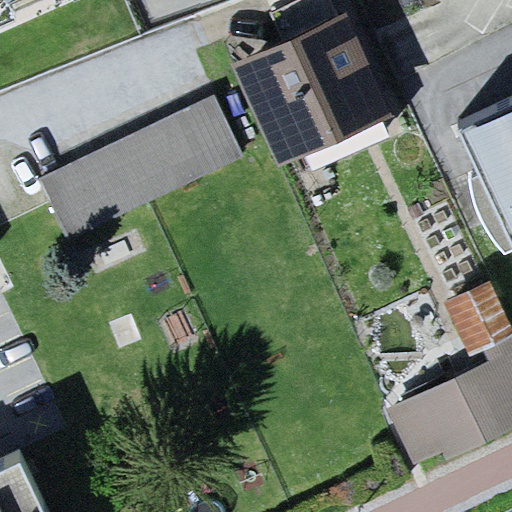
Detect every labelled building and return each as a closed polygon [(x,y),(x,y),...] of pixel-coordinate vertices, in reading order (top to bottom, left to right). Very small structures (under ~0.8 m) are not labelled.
[(0,0),(0,27),(61,0),(0,0)] [(356,6),(242,59),(292,167),(407,114),(356,6)] [(511,90),(466,112),(511,209),(511,90)] [(222,93),(44,173),(73,236),(250,157),(222,93)] [(511,311),(497,278),(452,298),(480,360),(389,400),(419,467),(511,426),(511,311)] [(49,511),(12,436),(0,441),(0,511),(49,511)]
